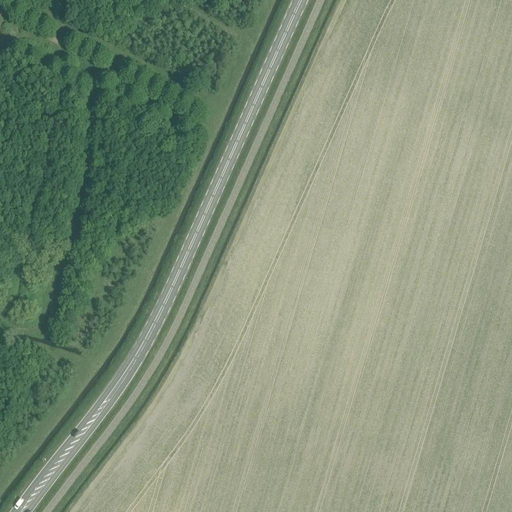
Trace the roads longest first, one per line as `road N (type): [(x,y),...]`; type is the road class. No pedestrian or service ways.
road 1 (secondary): [(21,511),(134,360),(300,0)]
road 2 (track): [(212,106),(14,0)]
road 3 (unclassified): [(121,77),(0,10)]
